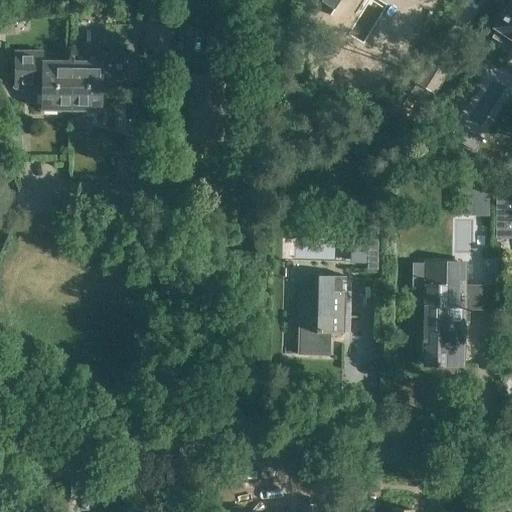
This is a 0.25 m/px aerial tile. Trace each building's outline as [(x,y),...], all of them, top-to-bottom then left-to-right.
[(510,50),(511,46),(511,0),(495,27),(502,32),(496,41),(510,50)] [(0,15),(0,33),(14,33),(13,15),(0,15)] [(145,24),(144,47),(167,49),(168,26),(145,24)] [(40,109),(70,110),(71,61),(41,60),(42,45),(15,45),(14,78),(41,78),(40,109)] [(71,61),(70,110),(100,110),(101,80),(123,81),(124,53),(103,53),(103,62),(71,61)] [(188,138),(221,138),(221,74),(188,73),(188,138)] [(417,120),(431,98),(409,84),(395,106),(417,120)] [(487,212),(488,189),(476,188),(475,212),(487,212)] [(495,237),(511,237),(511,200),(496,193),(495,237)] [(351,243),(352,263),(377,262),(377,243),(351,243)] [(424,340),(424,363),(462,364),(464,260),(412,260),(412,275),(425,276),(424,329),(424,328),(423,340),(424,340)] [(329,332),(342,332),(344,276),(316,275),(316,289),(299,289),(297,354),(328,355),(329,332)] [(317,511),(318,503),(301,503),(301,511),(317,511)]
